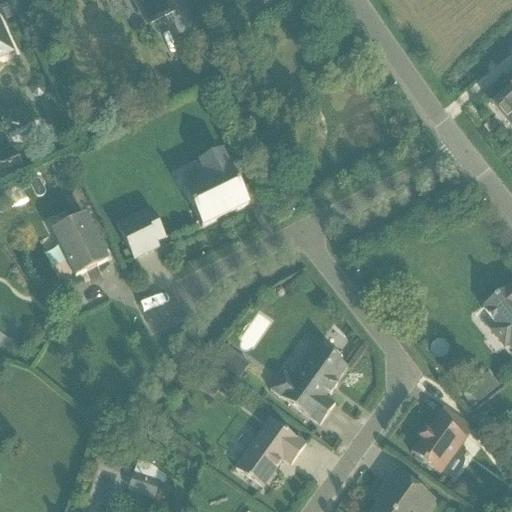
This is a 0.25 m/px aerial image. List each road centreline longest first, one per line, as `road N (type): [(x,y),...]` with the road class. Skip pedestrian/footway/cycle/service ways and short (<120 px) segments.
road 1 (residential): [(302,236),(397,359),(402,379),(312,511)]
road 2 (residential): [(353,0),(462,155)]
road 3 (residential): [(462,155),(302,236)]
road 4 (residential): [(302,236),(160,305)]
